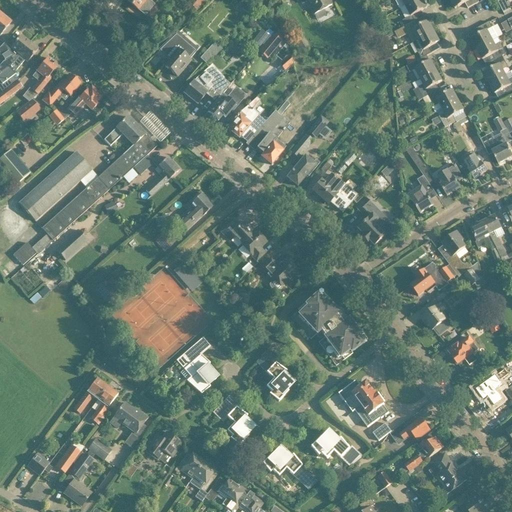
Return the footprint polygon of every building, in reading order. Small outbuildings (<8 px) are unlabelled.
[(125,0),(138,11),(139,10),(145,15),(153,5),(146,0),(125,0)] [(190,0),(188,3),(197,11),(205,0),(190,0)] [(306,1),(314,15),(316,20),(326,15),(323,10),(331,6),(328,0),(299,0),(301,4),(306,1)] [(417,0),(394,0),(397,5),(399,9),(401,8),(402,8),(417,0)] [(401,22),(404,27),(415,22),(412,16),(427,8),(422,0),(417,0),(402,8),(407,18),(401,22)] [(450,0),(455,9),(465,4),(468,9),(479,3),(477,0),(450,0)] [(507,2),(511,0),(502,0),(498,2),(503,13),(511,9),(507,2)] [(0,36),(11,22),(0,13),(0,36)] [(415,22),(404,27),(413,43),(434,32),(428,21),(418,27),(415,22)] [(471,39),(477,50),(498,38),(489,22),(478,28),(481,34),(471,39)] [(252,42),(260,48),(269,37),(262,30),(252,42)] [(439,43),(434,32),(413,43),(418,53),(422,59),(427,56),(432,53),(429,48),(439,43)] [(267,58),(282,41),(274,34),(259,52),(267,58)] [(2,55),(5,61),(4,63),(3,62),(0,66),(0,75),(10,68),(30,44),(21,36),(11,49),(9,50),(5,44),(6,43),(5,42),(0,47),(0,55),(1,56),(2,55)] [(191,60),(184,54),(188,49),(174,37),(160,51),(169,58),(163,65),(176,77),(191,60)] [(507,55),(501,43),(498,38),(477,50),(482,60),(483,60),(492,55),(495,60),(502,57),(507,55)] [(0,89),(2,93),(3,94),(18,82),(18,81),(19,80),(17,78),(18,76),(18,75),(18,73),(16,72),(25,60),(28,62),(38,50),(37,49),(37,48),(35,45),(33,46),(30,44),(10,68),(0,75),(0,89)] [(289,55),(279,64),(284,71),(292,63),(289,55)] [(508,67),(502,57),(495,60),(491,62),(494,68),(489,70),(484,73),(489,84),(506,75),(503,70),(508,67)] [(38,82),(31,90),(37,96),(53,76),(51,75),(56,68),(53,66),(54,64),(53,63),(53,62),(52,60),(50,59),(49,60),(47,58),(32,77),(38,82)] [(421,80),(436,71),(431,61),(430,61),(421,66),(418,61),(418,60),(407,66),(410,72),(415,69),(421,79),(421,80)] [(220,98),(232,83),(233,82),(232,82),(230,85),(223,79),(223,80),(216,77),(215,78),(214,76),(213,77),(206,71),(208,69),(196,79),(194,82),(194,81),(184,93),(197,105),(206,94),(214,101),(218,97),(220,98)] [(442,82),(436,71),(421,80),(421,79),(412,84),(413,84),(415,89),(418,87),(424,99),(428,96),(435,93),(432,87),(436,85),(442,82)] [(511,71),(506,75),(489,84),(495,94),(505,89),(508,94),(511,92),(511,71)] [(41,100),(49,108),(56,99),(58,101),(65,93),(70,97),(80,84),(79,83),(78,82),(76,80),(75,80),(70,75),(64,81),(62,80),(51,94),(48,92),(41,100)] [(3,94),(2,93),(0,94),(0,104),(22,87),(18,82),(3,94)] [(49,116),(56,126),(72,113),(75,116),(85,105),(92,111),(98,105),(96,104),(102,98),(100,97),(100,96),(97,93),(96,93),(92,89),(93,88),(92,88),(88,92),(87,91),(75,104),(70,100),(72,98),(71,98),(49,116)] [(442,109),(458,101),(452,90),(442,96),(439,90),(435,93),(428,96),(434,107),(432,108),(435,113),(437,112),(443,109),(442,109)] [(232,112),(241,101),(232,93),(223,104),(218,100),(207,113),(208,114),(207,115),(212,119),(213,118),(218,122),(222,116),(225,118),(231,111),(232,112)] [(16,113),(24,123),(40,110),(32,100),(16,113)] [(463,111),(458,101),(442,109),(443,109),(437,112),(446,128),(456,122),(453,117),(463,111)] [(235,121),(228,130),(233,134),(234,136),(236,138),(237,138),(239,139),(240,137),(250,125),(258,116),(259,115),(248,106),(246,108),(240,113),(234,120),(235,121)] [(167,127),(150,109),(146,113),(139,120),(160,141),(170,131),(167,127)] [(257,131),(252,136),(261,144),(258,148),(258,149),(264,154),(261,157),(263,158),(262,159),(266,162),(266,161),(268,163),(271,165),(283,151),(282,150),(283,148),(277,143),(278,141),(270,135),(284,118),(281,116),(277,113),(275,111),(265,123),(257,131)] [(321,115),(307,132),(315,138),(329,122),(321,115)] [(250,125),(240,137),(242,138),(241,139),(247,143),(251,138),(250,138),(252,136),(257,131),(265,123),(258,116),(250,125)] [(133,168),(147,156),(157,147),(127,117),(104,140),(110,147),(122,134),(133,146),(111,166),(42,228),(47,234),(32,248),(38,255),(133,168)] [(494,122),(499,132),(506,129),(500,118),(494,122)] [(503,123),(509,134),(511,132),(511,118),(503,123)] [(291,153),(297,158),(313,140),(306,135),(291,153)] [(483,144),(489,156),(490,156),(489,155),(492,153),(498,164),(511,157),(511,154),(503,136),(494,141),(495,142),(485,147),(483,144)] [(0,159),(0,169),(14,186),(30,173),(11,150),(0,159)] [(482,163),(485,159),(479,155),(476,156),(473,151),(464,161),(469,169),(468,169),(474,179),(487,171),(482,163)] [(19,203),(36,222),(92,171),(75,153),(19,203)] [(114,155),(109,159),(113,164),(118,159),(114,155)] [(153,163),(147,156),(133,168),(140,176),(153,163)] [(297,166),(287,178),(288,180),(289,181),(291,182),(292,182),(297,187),(306,176),(308,177),(320,163),(315,160),(315,161),(313,162),(309,159),(305,156),(297,166)] [(145,192),(151,197),(180,170),(168,158),(157,168),(161,172),(158,175),(161,177),(145,192)] [(322,168),(327,172),(333,164),(328,160),(322,168)] [(421,160),(415,164),(421,172),(424,177),(430,186),(430,185),(436,182),(421,160)] [(391,163),(385,169),(390,174),(396,168),(391,163)] [(442,184),(440,185),(447,197),(461,188),(457,182),(463,178),(456,165),(438,176),(442,184)] [(321,181),(312,191),(313,192),(328,205),(333,199),(346,210),(358,195),(357,195),(353,191),(344,184),(341,187),(336,183),(338,181),(331,175),(324,183),(321,181)] [(415,195),(410,198),(414,203),(420,214),(434,205),(427,195),(434,191),(430,185),(430,186),(424,177),(418,181),(422,188),(414,193),(415,195)] [(186,232),(213,207),(202,194),(191,204),(194,209),(178,224),(181,227),(186,232)] [(357,230),(355,231),(361,237),(360,237),(367,243),(369,241),(374,246),(383,237),(384,237),(388,234),(393,229),(387,223),(388,221),(382,216),(377,220),(372,215),(372,214),(367,209),(372,205),(367,199),(356,209),(367,219),(357,229),(357,230)] [(483,222),(499,255),(499,254),(502,262),(511,256),(511,243),(508,246),(511,252),(507,255),(495,232),(501,228),(495,216),(483,222)] [(235,237),(242,244),(242,245),(255,232),(251,228),(249,229),(242,222),(239,225),(234,220),(221,232),(230,242),(235,237)] [(495,257),(499,255),(483,222),(478,225),(477,224),(470,227),(477,242),(475,243),(478,249),(489,244),(495,257)] [(55,250),(66,262),(88,241),(77,230),(55,250)] [(242,245),(242,244),(241,245),(252,256),(251,257),(256,262),(265,253),(261,248),(267,243),(256,231),(255,232),(242,245)] [(446,248),(440,253),(450,265),(457,275),(459,278),(465,273),(473,267),(469,261),(464,265),(464,264),(463,264),(456,255),(466,247),(462,242),(463,241),(456,232),(455,233),(453,233),(450,235),(450,237),(442,243),(444,245),(446,248)] [(155,242),(164,252),(173,244),(164,233),(155,242)] [(27,243),(13,255),(22,266),(36,254),(27,243)] [(300,273),(291,264),(293,263),(288,258),(282,264),(280,262),(281,261),(276,265),(271,259),(260,269),(272,282),(269,284),(270,288),(271,289),(275,291),(281,287),(287,281),(289,283),(300,273)] [(183,275),(182,277),(188,284),(189,282),(195,289),(202,282),(185,263),(177,269),(183,275)] [(473,267),(465,273),(465,274),(466,273),(467,274),(465,276),(472,286),(475,285),(478,289),(485,283),(489,279),(485,274),(482,276),(478,263),(473,267)] [(457,275),(450,265),(446,268),(454,278),(457,275)] [(437,287),(435,284),(443,278),(447,283),(454,278),(446,268),(431,279),(424,270),(424,271),(416,277),(416,276),(415,277),(418,281),(411,286),(411,287),(412,286),(419,296),(418,296),(419,297),(426,291),(428,293),(437,287)] [(113,284),(116,288),(124,280),(121,277),(113,284)] [(367,341),(360,332),(358,333),(349,320),(348,320),(343,324),(338,318),(336,315),(338,314),(327,302),(328,301),(320,292),(317,296),(306,305),(305,304),(290,318),(311,340),(316,334),(320,331),(325,337),(324,338),(318,342),(336,367),(353,354),(351,353),(367,341)] [(30,300),(34,305),(41,298),(37,293),(30,300)] [(283,293),(277,299),(280,302),(286,297),(283,293)] [(422,318),(426,322),(426,324),(428,327),(430,327),(432,331),(434,329),(439,336),(450,327),(448,325),(449,324),(441,313),(445,310),(441,304),(437,307),(436,307),(422,318)] [(488,326),(491,334),(500,330),(492,311),(480,321),(485,328),(488,326)] [(452,357),(457,365),(465,360),(470,366),(478,360),(473,354),(478,350),(473,343),(474,343),(470,338),(458,346),(457,346),(454,348),(454,349),(452,351),(455,355),(452,357)] [(218,377),(208,366),(210,364),(201,355),(199,357),(192,349),(177,362),(191,378),(187,381),(201,394),(210,387),(209,385),(218,377)] [(269,395),(279,402),(288,392),(287,391),(294,384),(284,375),(286,372),(275,364),(270,369),(260,359),(256,363),(256,364),(257,363),(267,373),(266,373),(273,380),(266,387),(271,392),(269,395)] [(491,385),(503,377),(505,376),(500,369),(499,370),(499,371),(481,384),(482,386),(476,391),(480,396),(480,397),(481,399),(482,399),(483,401),(496,392),(491,385)] [(92,397),(97,401),(107,387),(97,379),(74,410),(79,414),(80,414),(92,397)] [(364,386),(364,387),(362,388),(357,381),(347,388),(339,394),(340,396),(339,396),(343,401),(343,400),(353,413),(355,411),(368,428),(376,422),(381,418),(381,419),(385,417),(385,418),(387,417),(386,416),(389,413),(384,406),(385,405),(383,403),(385,402),(379,394),(377,395),(376,393),(375,394),(370,387),(367,383),(364,386)] [(107,387),(97,401),(102,404),(91,420),(98,425),(103,419),(101,417),(118,395),(107,387)] [(124,404),(110,423),(118,429),(121,424),(133,432),(131,434),(139,440),(148,429),(143,425),(148,419),(140,413),(138,414),(124,404)] [(247,435),(254,428),(245,419),(247,416),(236,408),(232,413),(222,404),(214,413),(223,422),(227,417),(234,424),(227,432),(232,437),(230,439),(239,446),(249,436),(247,435)] [(392,432),(389,434),(398,445),(412,435),(416,440),(430,430),(422,419),(408,429),(404,423),(392,432)] [(389,433),(389,434),(392,432),(386,424),(373,434),(379,441),(389,433)] [(338,441),(328,432),(321,439),(320,438),(311,447),(317,455),(318,456),(321,454),(326,459),(333,452),(340,459),(340,458),(349,467),(349,468),(354,464),(344,454),(349,449),(340,438),(338,441)] [(145,450),(164,464),(170,456),(171,458),(181,444),(167,433),(162,440),(157,436),(152,443),(150,442),(145,450)] [(95,455),(104,461),(112,451),(100,442),(93,436),(85,446),(88,449),(95,455)] [(420,445),(430,458),(443,448),(439,442),(438,443),(435,438),(428,443),(427,440),(420,445)] [(55,468),(64,474),(80,452),(71,445),(55,468)] [(290,458),(280,448),(273,455),(272,454),(262,464),(270,473),(272,471),(279,477),(286,469),(293,476),(299,481),(306,474),(300,468),(302,467),(292,455),(290,458)] [(182,471),(192,478),(203,463),(192,455),(191,457),(188,456),(189,454),(187,453),(181,461),(174,471),(179,475),(182,471)] [(27,467),(40,477),(49,464),(37,454),(27,467)] [(64,482),(70,486),(64,494),(82,507),(91,494),(76,483),(79,480),(93,461),(84,454),(70,473),(70,474),(64,482)] [(445,454),(432,464),(434,466),(440,474),(438,475),(451,492),(467,480),(459,470),(456,472),(451,466),(453,465),(445,454)] [(404,465),(409,472),(423,462),(418,455),(404,465)] [(204,493),(218,473),(217,472),(216,473),(214,472),(216,468),(205,460),(203,463),(192,478),(189,483),(204,493)] [(127,479),(135,469),(129,465),(121,475),(127,479)] [(378,476),(380,480),(386,488),(392,484),(384,472),(378,476)] [(164,485),(167,487),(173,478),(170,476),(164,485)] [(236,486),(228,480),(219,493),(226,498),(220,506),(224,509),(223,511),(235,511),(238,509),(242,511),(256,511),(263,504),(237,484),(236,486)] [(335,480),(330,486),(335,490),(340,484),(335,480)] [(469,511),(484,511),(482,508),(486,505),(477,493),(464,503),(470,511),(469,511)] [(391,511),(390,510),(387,511),(374,511),(371,507),(375,504),(370,498),(360,506),(364,511),(363,511),(391,511)]
